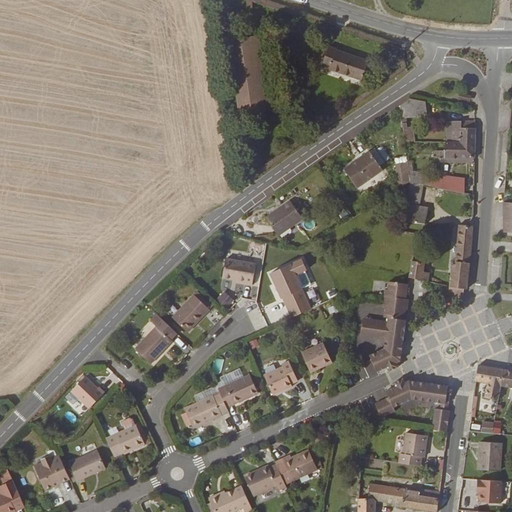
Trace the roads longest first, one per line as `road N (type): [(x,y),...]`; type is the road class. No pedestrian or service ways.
road 1 (tertiary): [(434,59),(208,224),(0,437)]
road 2 (residential): [(177,474),(451,350)]
road 3 (residential): [(451,350),(476,312),(494,106)]
road 4 (residential): [(243,318),(155,402),(154,420),(177,474)]
road 5 (residential): [(446,511),(462,395),(451,350)]
road 6 (primary): [(315,0),(439,36)]
